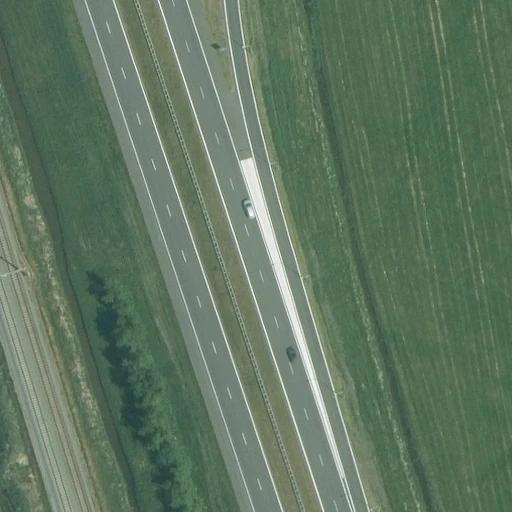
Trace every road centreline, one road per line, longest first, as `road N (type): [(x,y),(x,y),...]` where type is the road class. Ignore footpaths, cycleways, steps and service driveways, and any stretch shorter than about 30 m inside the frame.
road 1 (motorway): [(100,0),(269,511)]
road 2 (motorway): [(338,511),(172,0)]
road 3 (motorway): [(361,511),(260,156),(230,0)]
